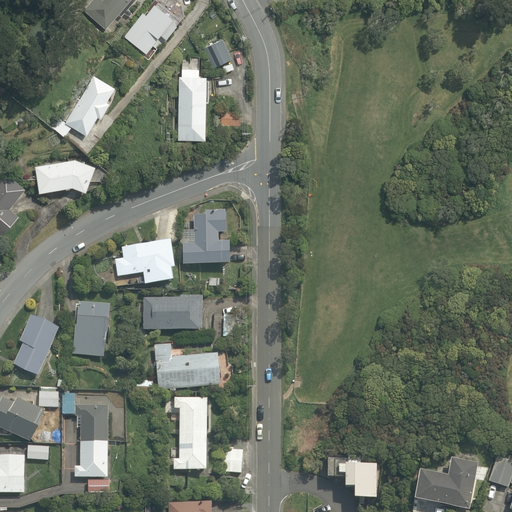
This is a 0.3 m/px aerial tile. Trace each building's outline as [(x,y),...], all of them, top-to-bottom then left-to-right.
[(144,0),(101,0),(91,11),(113,33),(144,0)] [(186,23),(158,2),(131,38),(160,59),(186,23)] [(235,62),(228,42),(217,46),(224,65),(235,62)] [(206,70),(187,70),(187,78),(184,78),(183,142),(215,143),(216,78),(206,78),(206,70)] [(120,91),(96,76),(67,123),(91,137),(105,114),(110,118),(118,105),(113,103),(120,91)] [(244,112),(225,110),(224,122),(243,124),(244,112)] [(77,160),(37,166),(45,195),(81,188),(95,194),(102,167),(77,160)] [(29,189),(0,170),(0,230),(13,239),(29,216),(16,208),(29,189)] [(233,218),(199,217),(197,246),(187,245),(186,265),(236,267),(237,246),(222,245),(222,234),(232,234),(233,218)] [(148,277),(149,287),(171,285),(171,289),(180,288),(175,243),(124,248),(125,260),(117,261),(119,280),(148,277)] [(206,302),(147,299),(145,331),(205,334),(206,302)] [(122,309),(88,306),(88,321),(74,357),(105,360),(121,324),(122,309)] [(65,332),(38,318),(24,343),(28,345),(17,365),(40,378),(65,332)] [(175,346),(157,347),(161,392),(227,386),(223,354),(176,358),(175,346)] [(79,391),(41,389),(40,408),(58,409),(58,420),(67,421),(67,415),(77,415),(79,391)] [(213,398),(177,398),(177,411),(184,411),(183,459),(175,459),(175,472),(245,472),(245,448),(213,448),(213,398)] [(18,406),(1,400),(0,403),(0,429),(37,444),(49,412),(20,401),(18,406)] [(112,480),(113,444),(114,408),(85,408),(84,443),(83,468),(78,468),(78,479),(112,480)] [(52,447),(30,446),(30,460),(51,461),(52,447)] [(371,455),(324,452),(323,471),(332,472),(332,484),(342,484),(341,498),(369,499),(371,455)] [(29,457),(0,456),(0,495),(28,497),(29,457)] [(511,477),(511,463),(493,458),(485,481),(508,489),(511,477)] [(474,463),(443,459),(441,474),(406,469),(402,499),(468,508),(474,463)] [(113,482),(91,481),(90,495),(113,495),(113,482)] [(511,511),(511,482),(502,509),(511,511)] [(217,511),(217,504),(173,503),(173,511),(217,511)]
